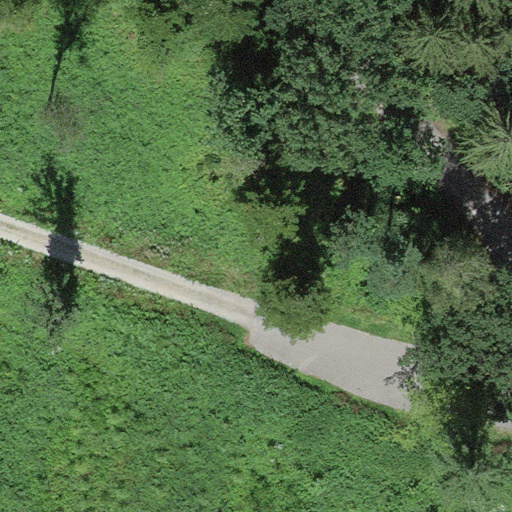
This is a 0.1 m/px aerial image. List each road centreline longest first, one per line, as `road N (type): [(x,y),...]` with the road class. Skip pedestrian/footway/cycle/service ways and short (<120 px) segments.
road 1 (track): [(0,257),(451,381),(511,359)]
road 2 (unclassified): [(511,172),(362,0)]
